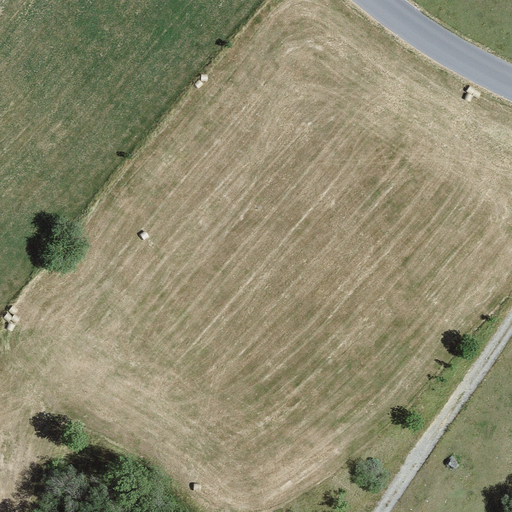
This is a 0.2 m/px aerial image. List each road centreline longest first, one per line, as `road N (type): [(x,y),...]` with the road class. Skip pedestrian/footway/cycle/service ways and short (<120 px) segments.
road 1 (track): [(389,511),(511,320)]
road 2 (tertiary): [(378,0),(511,83)]
